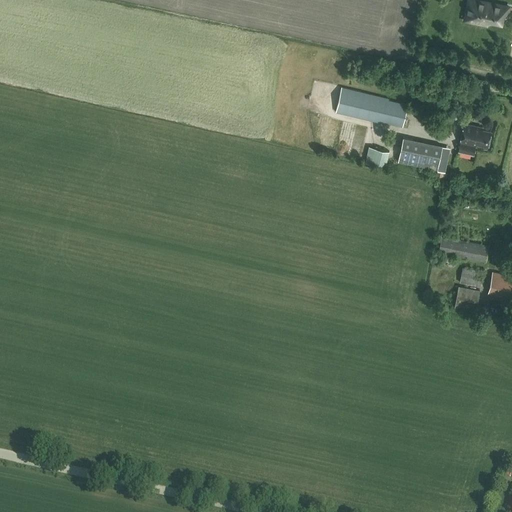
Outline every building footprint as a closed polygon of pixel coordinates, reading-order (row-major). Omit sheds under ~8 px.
[(501,23),(503,13),(504,6),(476,0),(468,0),(465,20),(481,23),(487,25),(488,20),(501,23)] [(383,121),(402,126),(407,104),(388,100),(388,98),(351,89),(345,113),(383,122),(383,121)] [(461,142),(459,151),(473,154),(475,145),(476,145),(476,144),(488,146),(491,131),(482,129),(482,127),(464,123),(460,142),(461,142)] [(403,137),(398,161),(437,170),(442,146),(403,137)] [(369,146),(365,162),(386,167),(390,151),(369,146)] [(438,170),(436,178),(446,180),(447,172),(438,170)] [(485,262),(488,245),(441,236),(438,253),(485,262)] [(511,272),(506,271),(505,274),(492,271),(488,293),(509,298),(509,294),(511,294),(511,272)] [(476,311),(477,306),(480,290),(458,286),(455,306),(476,311)]
